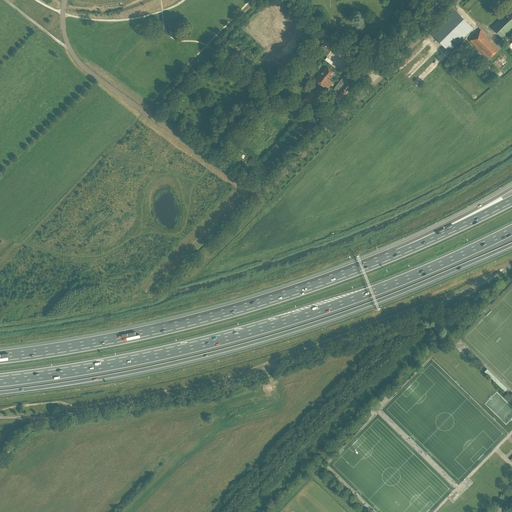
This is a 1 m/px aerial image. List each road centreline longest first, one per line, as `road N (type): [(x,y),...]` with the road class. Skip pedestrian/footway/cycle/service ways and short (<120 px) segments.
road 1 (motorway): [(0,379),(95,366),(301,316),(511,229)]
road 2 (motorway): [(0,393),(148,369),(268,338),(511,243)]
road 3 (unclassified): [(40,418),(217,384),(449,298),(511,266)]
road 4 (motorway): [(400,250),(151,331),(0,357)]
road 5 (motorway): [(511,187),(400,250)]
road 6 (motorway): [(511,199),(400,250)]
